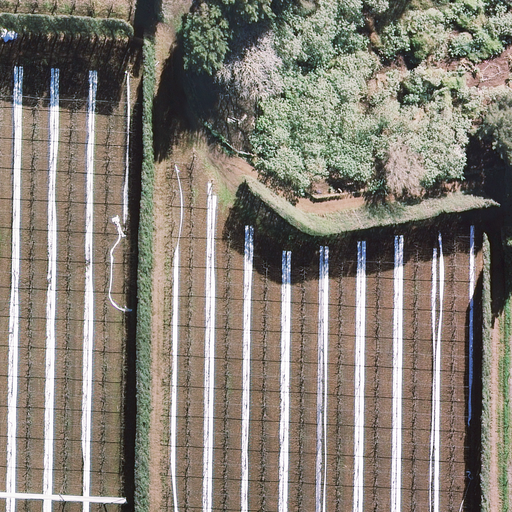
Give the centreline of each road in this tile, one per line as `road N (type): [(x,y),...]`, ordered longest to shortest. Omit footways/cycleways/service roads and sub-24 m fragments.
road 1 (track): [(480,511),(480,224),(464,213),(325,242),(282,235),(218,173),(187,129),(157,33),(17,23),(0,14)]
road 2 (track): [(218,173),(236,165),(313,205),(476,180),(491,188),(497,511)]
road 3 (track): [(148,0),(138,511)]
